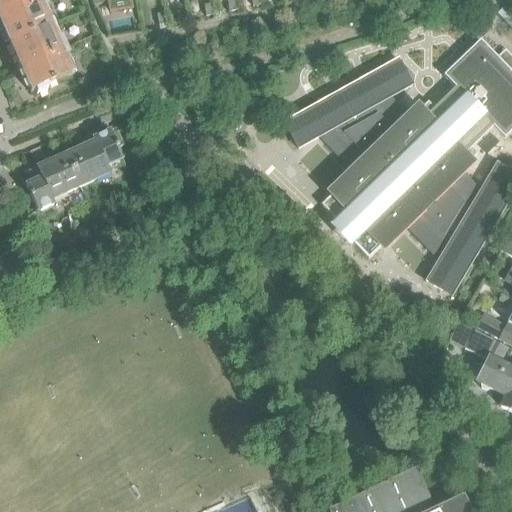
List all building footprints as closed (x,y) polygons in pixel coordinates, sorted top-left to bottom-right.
[(0,0),(0,21),(38,4),(36,0),(0,0)] [(131,0),(114,0),(106,1),(108,13),(133,9),(131,0)] [(260,7),(258,0),(250,0),(252,8),(260,7)] [(236,12),(234,1),(226,2),(228,13),(236,12)] [(44,27),(38,14),(42,12),(38,4),(0,21),(0,27),(8,46),(50,27),(49,25),(44,27)] [(213,17),(211,6),(203,7),(205,18),(213,17)] [(166,26),(163,15),(156,16),(158,27),(166,26)] [(62,54),(60,49),(56,41),(52,43),(47,32),(51,30),(50,27),(8,46),(20,72),(48,60),(62,54)] [(438,262),(425,283),(450,298),(511,195),(511,176),(495,166),(479,194),(459,173),(477,155),(471,149),(491,129),(503,141),(511,132),(511,59),(504,51),(496,59),(479,42),(442,78),(454,90),(433,110),(427,104),(409,121),(388,100),(412,88),(397,61),(283,125),(298,151),(319,139),(354,174),(320,207),(340,228),(346,223),(355,234),(348,240),(367,261),(404,226),(438,262)] [(72,77),(62,54),(48,60),(20,72),(30,95),(34,93),(36,97),(47,92),(45,88),(47,87),(72,77)] [(123,118),(118,106),(96,114),(100,126),(123,118)] [(121,161),(116,150),(122,148),(114,131),(92,141),(94,144),(64,157),(78,191),(109,177),(105,168),(121,161)] [(78,191),(64,157),(36,170),(41,180),(25,187),(37,214),(47,210),(54,207),(52,202),(78,191)] [(36,233),(28,216),(26,211),(14,216),(24,238),(36,233)] [(511,262),(511,240),(509,238),(499,255),(511,262)] [(506,306),(510,299),(500,294),(497,301),(506,306)] [(446,328),(452,319),(442,313),(436,322),(446,328)] [(511,314),(506,325),(506,326),(505,330),(483,318),(476,330),(511,348),(511,345),(511,314)] [(511,372),(498,366),(507,350),(485,338),(475,356),(487,363),(477,384),(481,386),(481,390),(486,392),(490,390),(505,398),(500,409),(511,414),(511,372)] [(467,511),(461,499),(433,511),(422,511),(420,508),(428,504),(414,473),(330,511),(467,511)]
